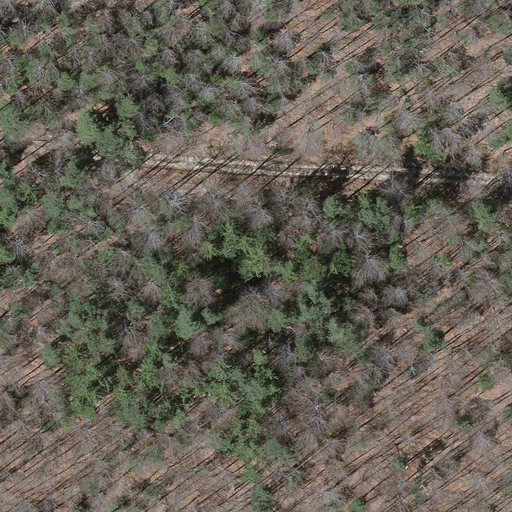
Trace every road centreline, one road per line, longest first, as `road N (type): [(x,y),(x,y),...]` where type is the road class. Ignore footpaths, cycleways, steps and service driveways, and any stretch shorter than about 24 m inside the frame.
road 1 (track): [(0,139),(93,154),(511,187)]
road 2 (track): [(0,13),(155,0)]
